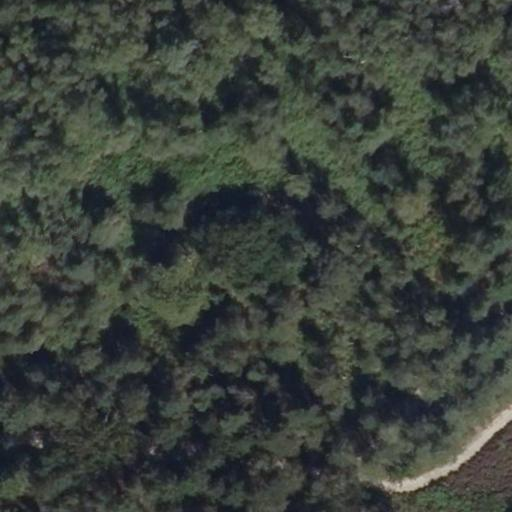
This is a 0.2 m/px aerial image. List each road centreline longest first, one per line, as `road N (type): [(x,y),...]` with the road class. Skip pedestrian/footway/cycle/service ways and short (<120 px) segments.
road 1 (track): [(511,419),(450,465),(346,482),(59,447),(0,459)]
road 2 (track): [(511,235),(327,511)]
